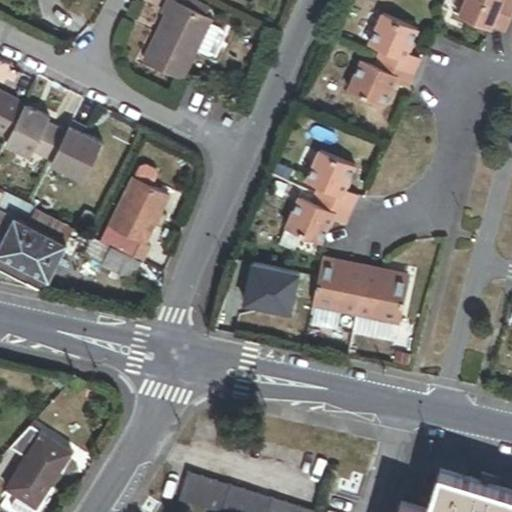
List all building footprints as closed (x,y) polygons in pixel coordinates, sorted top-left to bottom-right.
[(145,63),(187,84),(217,22),(210,18),(179,3),(172,0),(170,0),(163,16),(166,18),(145,63)] [(193,0),(181,0),(179,3),(210,18),(214,10),(193,0)] [(506,34),(511,20),(511,0),(469,0),(462,17),(492,30),(493,28),(506,34)] [(423,62),(409,56),(419,31),(384,16),(371,45),(383,51),(379,60),(416,76),(423,62)] [(410,91),(416,76),(379,60),(376,69),(363,63),(350,92),(385,108),(396,84),(410,91)] [(24,104),(0,92),(0,136),(7,140),(24,106),(24,104)] [(48,118),(24,106),(7,140),(3,147),(28,159),(30,156),(46,123),(48,118)] [(48,165),(47,167),(82,184),(101,144),(82,135),(85,129),(70,121),(65,132),(48,165)] [(48,165),(65,132),(46,123),(30,156),(48,165)] [(355,211),(361,197),(347,191),(358,166),(323,151),(310,180),(322,186),(318,194),(355,211)] [(135,178),(111,227),(151,247),(175,198),(135,178)] [(0,211),(64,244),(71,230),(2,194),(0,197),(0,211)] [(348,226),(355,211),(318,194),(314,203),(302,198),(288,227),(324,243),(334,219),(348,226)] [(64,244),(0,211),(0,259),(45,282),(65,245),(64,244)] [(151,247),(111,227),(102,244),(113,249),(145,265),(147,266),(155,249),(151,247)] [(113,249),(103,269),(135,285),(145,265),(113,249)] [(0,271),(40,292),(45,282),(0,259),(0,271)] [(358,314),(368,267),(353,263),(352,267),(324,261),(315,305),(358,314)] [(306,273),(255,262),(245,308),(296,319),(306,273)] [(402,324),(411,280),(383,274),(384,270),(368,267),(358,314),(402,324)] [(42,433),(30,426),(11,447),(26,457),(42,433)] [(72,453),(42,433),(26,457),(7,489),(18,496),(37,508),(72,453)] [(511,511),(511,493),(440,471),(428,511),(401,503),(398,511),(511,511)] [(309,511),(185,475),(177,503),(205,511),(309,511)] [(34,511),(37,508),(18,496),(11,506),(19,511),(34,511)]
